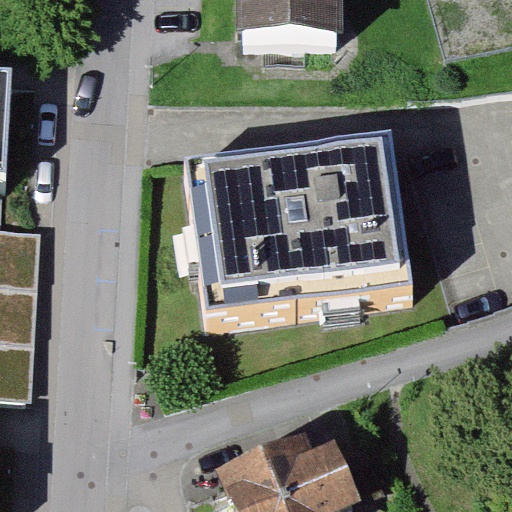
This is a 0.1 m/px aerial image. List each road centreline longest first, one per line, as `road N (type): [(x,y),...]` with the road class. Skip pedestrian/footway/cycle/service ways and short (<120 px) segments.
road 1 (residential): [(81,468),(108,0)]
road 2 (residential): [(131,473),(381,373),(511,335)]
